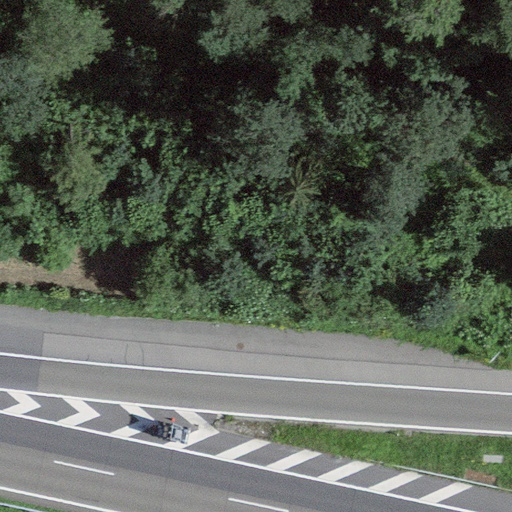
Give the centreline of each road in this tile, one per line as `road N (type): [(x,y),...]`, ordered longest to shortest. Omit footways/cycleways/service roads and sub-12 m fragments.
road 1 (motorway): [(511,414),(0,371)]
road 2 (track): [(511,192),(349,108),(83,0)]
road 3 (motorway): [(290,511),(0,450)]
